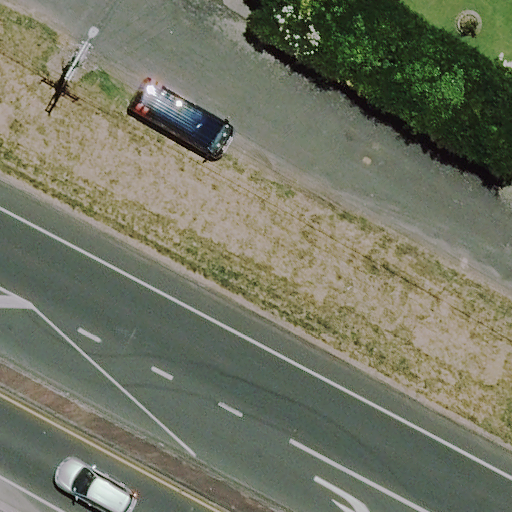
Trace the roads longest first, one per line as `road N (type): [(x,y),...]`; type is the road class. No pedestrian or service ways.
road 1 (residential): [(93,0),(511,238)]
road 2 (trunk): [(0,386),(234,511)]
